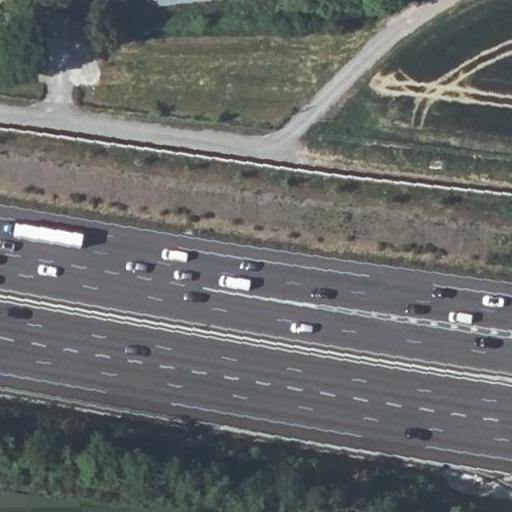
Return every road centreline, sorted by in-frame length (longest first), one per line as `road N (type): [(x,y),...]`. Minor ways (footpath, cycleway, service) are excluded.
road 1 (motorway): [(0,319),(495,400)]
road 2 (motorway): [(511,358),(159,299)]
road 3 (motorway): [(511,320),(159,299)]
road 4 (motorway): [(159,299),(0,271)]
